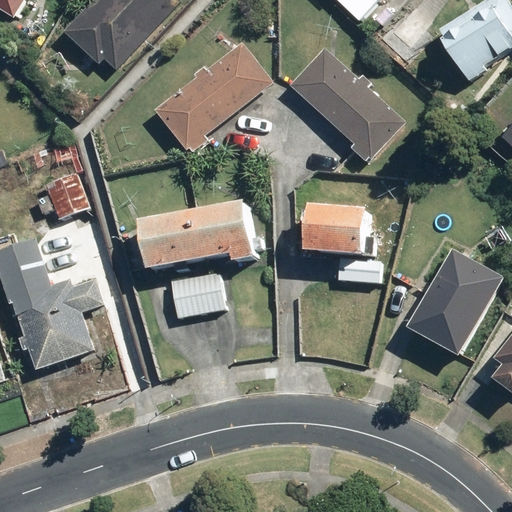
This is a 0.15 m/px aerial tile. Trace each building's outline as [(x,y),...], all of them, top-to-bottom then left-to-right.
[(0,0),(0,9),(21,22),(34,0),(0,0)] [(102,0),(67,37),(103,70),(108,64),(119,74),(188,0),(102,0)] [(336,0),(335,1),(363,26),(386,0),(336,0)] [(511,53),(511,7),(507,0),(495,0),(442,35),(448,44),(445,46),(471,86),(491,73),(488,69),(511,53)] [(199,78),(202,81),(159,115),(190,154),(193,152),(196,155),(210,143),(208,140),(277,86),(246,46),(210,75),(207,72),(199,78)] [(374,87),(366,79),(362,84),(327,52),(294,90),(358,149),(355,153),(369,166),(373,162),(375,164),(409,125),(370,91),(374,87)] [(79,174),(48,187),(52,197),(59,213),(63,225),(95,212),(79,174)] [(52,197),(40,202),(46,218),(59,213),(52,197)] [(248,208),(145,228),(154,275),(236,260),(237,268),(259,264),(248,208)] [(370,216),(313,211),(309,257),(366,262),(370,216)] [(41,245),(0,258),(0,267),(14,311),(17,309),(28,341),(24,342),(29,355),(33,354),(40,375),(98,356),(86,317),(109,310),(100,284),(76,291),(74,283),(56,289),(41,245)] [(506,280),(455,253),(412,334),(463,360),(506,280)] [(507,369),(495,386),(511,397),(511,343),(498,364),(507,369)] [(0,388),(10,385),(0,357),(0,388)]
